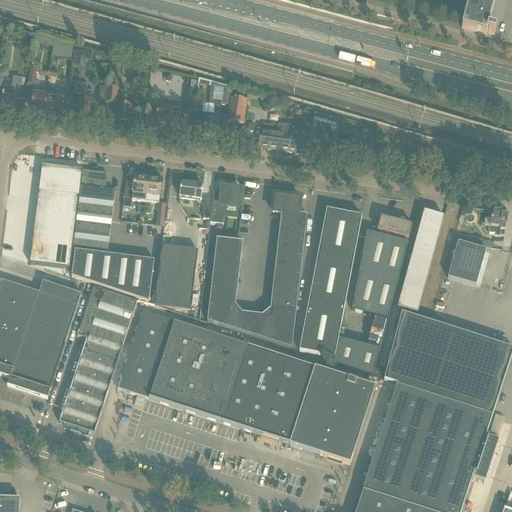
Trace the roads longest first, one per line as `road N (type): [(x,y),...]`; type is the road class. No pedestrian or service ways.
road 1 (unclassified): [(511,202),(10,137)]
road 2 (primary): [(145,0),(511,100)]
road 3 (primary): [(511,78),(221,0)]
road 4 (unclassified): [(181,511),(0,451)]
